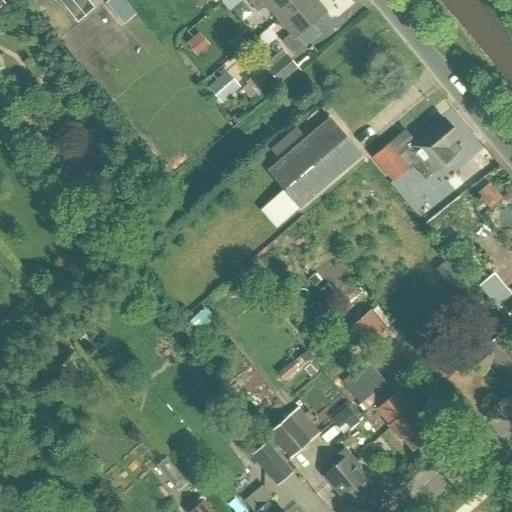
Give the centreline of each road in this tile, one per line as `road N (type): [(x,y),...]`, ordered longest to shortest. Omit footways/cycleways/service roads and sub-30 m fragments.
road 1 (unclassified): [(511,157),(380,0)]
road 2 (tertiary): [(405,511),(511,421)]
